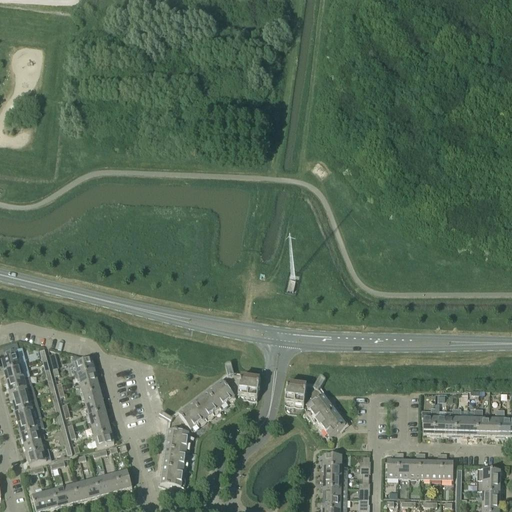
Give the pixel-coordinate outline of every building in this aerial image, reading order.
[(4,355),(6,362),(1,363),(4,375),(23,369),(22,365),(20,366),(16,352),(4,355)] [(74,374),(75,378),(94,373),(91,362),(84,364),(83,361),(82,361),(75,360),(73,360),(77,374),(74,374)] [(23,369),(4,375),(7,385),(24,380),(22,374),(25,374),(23,369)] [(94,373),(75,378),(76,382),(78,381),(80,388),(97,383),(94,373)] [(320,392),(325,380),(319,378),(314,390),(320,392)] [(24,380),(7,385),(10,395),(29,390),(33,389),(30,379),(24,380)] [(228,380),(222,384),(233,399),(235,397),(238,398),(241,380),(234,379),(228,380)] [(241,380),(238,398),(238,399),(257,402),(260,382),(241,380)] [(97,383),(80,388),(82,395),(80,395),(81,399),(100,394),(97,383)] [(178,417),(189,432),(190,433),(234,400),(233,399),(222,384),(178,417)] [(304,407),(306,389),(287,386),(285,406),(304,409),(304,407)] [(12,403),(13,406),(29,401),(36,400),(33,389),(29,390),(10,395),(11,399),(9,399),(10,404),(12,403)] [(313,390),(306,389),(304,407),(307,407),(308,410),(323,399),(319,393),(313,390)] [(103,404),(100,394),(81,399),(82,403),(84,402),(86,409),(103,404)] [(323,399),(308,410),(307,411),(329,440),(345,428),(323,399)] [(13,406),(15,416),(35,411),(38,410),(36,400),(29,401),(13,406)] [(103,404),(86,409),(88,416),(85,416),(86,420),(105,415),(103,404)] [(15,416),(18,427),(35,422),(41,420),(38,410),(35,411),(15,416)] [(431,411),(430,414),(421,414),(421,421),(423,421),(423,438),(431,438),(432,439),(434,440),(434,411),(431,411)] [(439,411),(434,411),(434,440),(436,440),(437,438),(445,438),(445,421),(439,421),(439,411)] [(445,421),(445,438),(452,438),(454,440),(455,440),(456,426),(456,412),(452,412),(452,415),(446,415),(445,421)] [(456,426),(455,440),(457,440),(459,439),(466,439),(467,421),(460,421),(461,412),(456,412),(456,426)] [(473,421),(467,421),(466,439),(474,439),(475,441),(477,441),(478,425),(478,412),(474,412),(473,421)] [(478,425),(477,441),(479,441),(480,439),(488,439),(489,428),(489,422),(482,422),(482,412),(478,412),(478,425)] [(489,428),(488,439),(496,439),(497,441),(499,441),(500,423),(500,413),(496,413),(495,422),(489,422),(489,428)] [(500,423),(499,441),(501,441),(502,440),(510,440),(510,422),(504,422),(504,413),(500,413),(500,423)] [(105,415),(86,420),(87,423),(90,423),(91,430),(108,425),(105,415)] [(173,422),(170,427),(169,434),(187,436),(187,433),(189,432),(178,417),(173,422)] [(18,427),(21,437),(40,432),(42,432),(44,431),(41,420),(35,422),(18,427)] [(108,425),(91,430),(93,436),(91,437),(92,441),(111,436),(108,425)] [(40,432),(21,437),(24,448),(41,443),(44,442),(42,432),(40,432)] [(187,436),(169,434),(161,488),(181,491),(188,436),(187,436)] [(114,447),(111,436),(92,441),(93,444),(95,444),(97,451),(114,447)] [(41,443),(24,448),(27,458),(46,453),(45,449),(42,449),(41,443)] [(48,452),(46,453),(27,458),(29,469),(51,463),(48,452)] [(322,468),(322,470),(343,470),(344,466),(341,466),(341,459),(324,458),(324,467),(322,468)] [(398,482),(398,464),(387,464),(387,481),(398,482)] [(409,464),(398,464),(398,482),(409,482),(409,464)] [(409,464),(409,482),(420,482),(420,465),(409,464)] [(420,465),(420,482),(430,482),(431,465),(420,465)] [(442,465),(431,465),(430,482),(441,483),(442,465)] [(442,465),(441,483),(453,483),(453,465),(442,465)] [(343,470),(322,470),(322,472),(324,473),(323,481),(347,481),(348,470),(343,470)] [(477,473),(477,485),(500,485),(500,477),(502,476),(502,474),(477,473)] [(127,474),(116,477),(121,494),(132,491),(127,474)] [(121,494),(116,477),(106,479),(110,496),(121,494)] [(106,479),(95,482),(100,499),(110,496),(106,479)] [(347,481),(323,481),(323,488),(322,490),(321,491),(347,492),(347,481)] [(100,499),(95,482),(85,485),(89,502),(100,499)] [(85,485),(74,488),(79,505),(89,502),(85,485)] [(500,485),(477,485),(477,495),(480,495),(501,496),(501,494),(500,492),(500,485)] [(79,505),(74,488),(64,491),(68,507),(79,505)] [(64,491),(53,493),(58,510),(68,507),(64,491)] [(347,492),(321,491),(321,493),(323,495),(323,502),(347,503),(347,492)] [(53,493),(43,496),(46,511),(51,511),(58,510),(53,493)] [(480,495),(480,500),(482,500),(482,506),(499,506),(499,499),(501,498),(501,496),(480,495)] [(46,511),(43,496),(32,499),(35,511),(46,511)] [(346,511),(347,503),(323,502),(323,510),(321,511),(346,511)]
